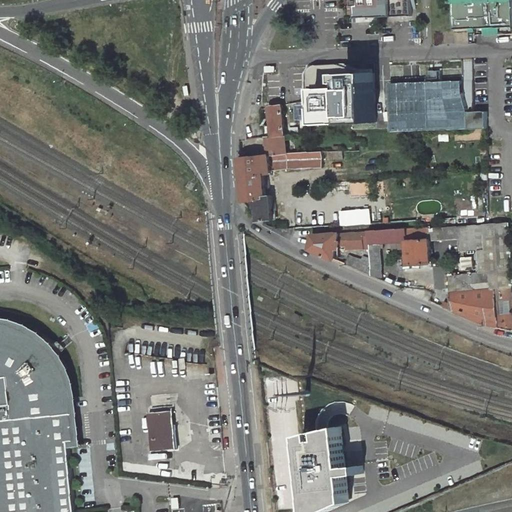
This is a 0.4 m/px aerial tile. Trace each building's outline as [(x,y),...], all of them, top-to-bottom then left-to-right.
[(412,0),(356,0),(357,17),(413,15),(412,0)] [(511,0),(453,0),(454,29),(511,27),(511,0)] [(356,69),(356,72),(376,72),(376,62),(341,63),(356,69)] [(341,63),(314,65),(311,67),(308,71),(307,75),(309,100),(299,101),(310,110),(309,103),(319,102),(320,117),(324,117),(324,122),(378,121),(376,72),(356,72),(356,69),(341,63)] [(429,71),(430,82),(443,81),(443,70),(429,71)] [(488,128),(487,80),(470,81),(471,111),(470,111),(470,129),(488,128)] [(392,83),(394,131),(470,129),(470,111),(471,111),(470,81),(443,81),(430,82),(392,83)] [(319,102),(309,103),(310,110),(310,118),(320,117),(319,102)] [(270,107),(272,137),(284,136),(283,106),(283,105),(270,107)] [(286,157),(284,136),(272,137),(272,140),(269,140),(271,157),(286,157)] [(324,170),(323,155),(286,157),(271,157),(272,173),(324,170)] [(266,176),(265,157),(243,158),(247,202),(257,201),(258,209),(262,209),(263,221),(276,221),(274,197),(268,197),(266,176)] [(272,173),(271,157),(265,157),(266,176),(273,176),(272,173)] [(341,210),(341,226),(372,224),(372,208),(341,210)] [(454,309),(489,324),(511,328),(511,223),(461,227),(461,228),(462,238),(463,252),(480,251),(480,255),(476,256),(477,261),(480,261),(482,275),(452,277),(454,309)] [(408,229),(409,241),(433,240),(432,229),(432,227),(408,229)] [(433,240),(462,238),(461,228),(461,227),(432,229),(433,240)] [(408,229),(371,231),(371,232),(371,237),(372,243),(381,243),(382,249),(386,249),(386,243),(393,242),(409,241),(408,229)] [(313,248),(313,249),(315,250),(337,260),(337,259),(341,238),(342,234),(342,233),(316,234),(313,248)] [(341,238),(348,238),(348,243),(365,242),(364,237),(364,233),(342,234),(341,238)] [(433,240),(409,241),(410,249),(407,249),(407,254),(410,254),(411,265),(435,264),(433,240)] [(409,241),(393,242),(395,250),(407,249),(410,249),(409,241)] [(382,249),(381,243),(372,243),(373,266),(374,273),(374,274),(383,278),(382,249)] [(373,266),(350,256),(347,262),(374,273),(373,266)] [(463,271),(476,271),(475,262),(475,257),(462,257),(463,271)] [(0,321),(0,511),(76,511),(73,478),(70,442),(77,441),(73,396),(72,387),(69,377),(65,367),(57,354),(46,343),(32,333),(18,326),(2,322),(0,321)] [(284,421),(283,391),(267,392),(269,421),(284,421)] [(177,410),(154,412),(158,451),(181,449),(177,410)] [(351,427),(305,436),(312,511),(336,511),(359,503),(357,476),(371,475),(370,466),(355,467),(351,427)]
